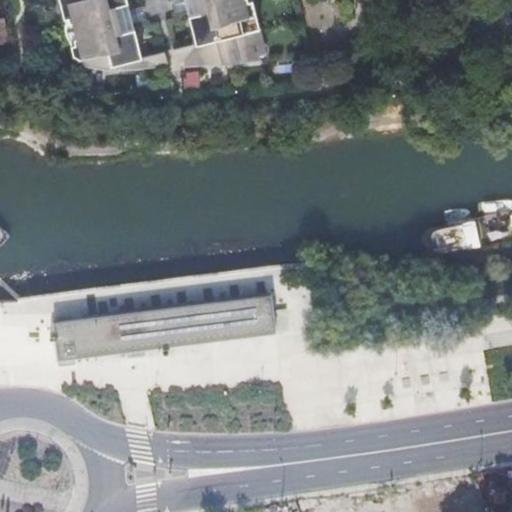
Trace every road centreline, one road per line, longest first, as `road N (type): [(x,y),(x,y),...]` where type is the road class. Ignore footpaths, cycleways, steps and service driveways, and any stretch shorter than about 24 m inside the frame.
road 1 (primary): [(336,457),(170,454),(90,443)]
road 2 (primary): [(98,509),(336,457)]
road 3 (primary): [(511,429),(336,457)]
